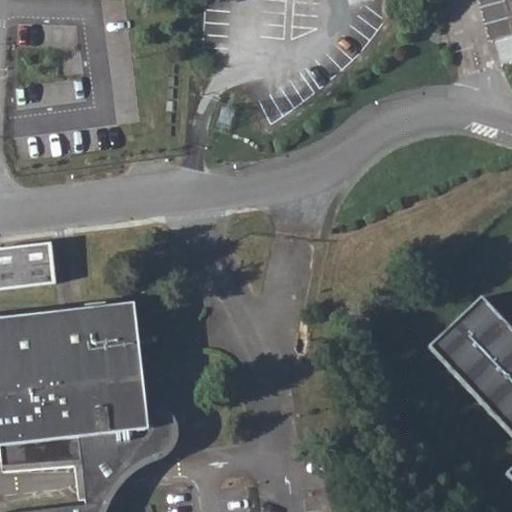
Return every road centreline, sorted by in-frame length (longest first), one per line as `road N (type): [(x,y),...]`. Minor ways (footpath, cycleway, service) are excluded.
road 1 (residential): [(0,211),(274,187),(419,114),(511,128)]
road 2 (unknown): [(315,171),(273,334)]
road 3 (unknown): [(351,0),(348,24),(323,62),(277,85),(252,87)]
